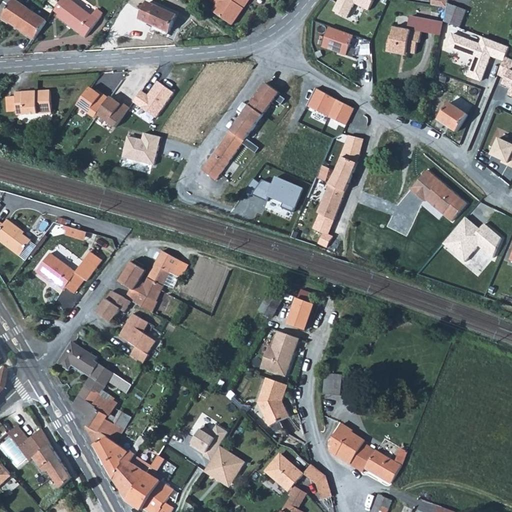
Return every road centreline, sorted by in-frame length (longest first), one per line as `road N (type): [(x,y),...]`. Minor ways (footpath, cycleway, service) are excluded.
road 1 (residential): [(511,202),(456,155),(379,114),(271,38)]
road 2 (residential): [(0,66),(244,50),(271,38)]
road 3 (residential): [(241,214),(199,201),(186,174),(265,60),(271,38)]
road 4 (residential): [(349,511),(311,429),(306,390),(329,295)]
road 5 (residential): [(34,374),(134,244)]
road 6 (secondary): [(34,374),(113,511)]
